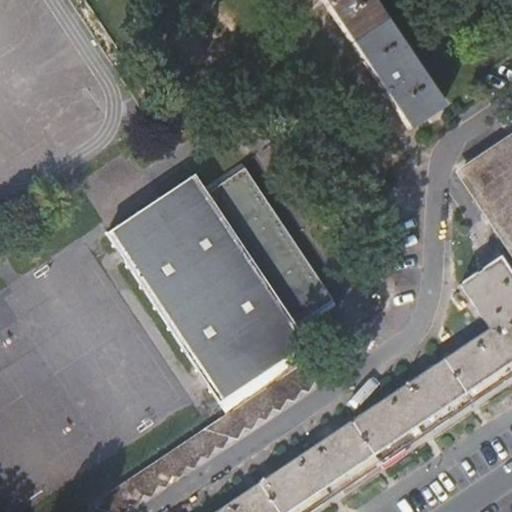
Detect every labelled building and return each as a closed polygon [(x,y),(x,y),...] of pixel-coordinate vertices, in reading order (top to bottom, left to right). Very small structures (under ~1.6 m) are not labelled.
[(385,19),(372,0),(322,0),(351,42),(385,19)] [(445,106),(385,19),(351,42),(409,130),(445,106)] [(511,137),(458,174),(511,252),(511,137)] [(191,178),(106,235),(218,403),(303,345),(292,328),(331,300),(329,297),(338,291),(255,167),(246,173),(242,169),(203,196),(191,178)] [(288,511),(332,482),(441,409),(511,362),(511,278),(499,260),(460,286),(490,330),(403,388),(325,441),(220,510),(217,511),(288,511)] [(343,362),(317,353),(186,440),(86,507),(102,511),(126,511),(130,506),(138,508),(143,496),(152,498),(157,487),(165,489),(171,477),(180,479),(186,467),(195,470),(200,459),(209,460),(214,449),(223,451),(230,439),(238,440),(243,429),(252,431),(258,420),(266,422),(272,410),(280,412),(286,400),(294,403),(300,392),(308,394),(315,382),(322,384),(328,372),(336,374),(343,362)]
